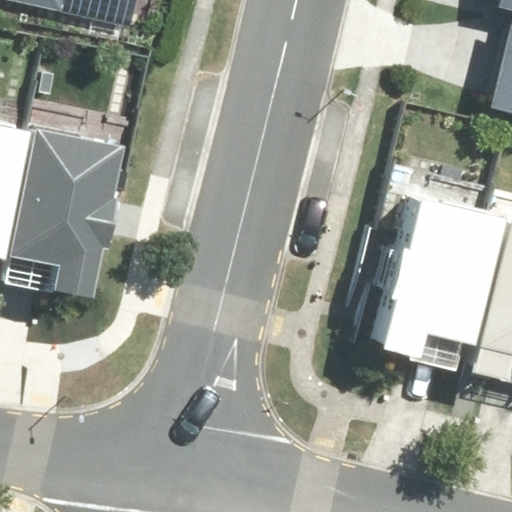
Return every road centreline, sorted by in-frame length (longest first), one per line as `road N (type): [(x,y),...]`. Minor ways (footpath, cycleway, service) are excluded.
road 1 (residential): [(296,0),(184,459)]
road 2 (residential): [(184,459),(398,511)]
road 3 (residential): [(0,441),(184,459)]
